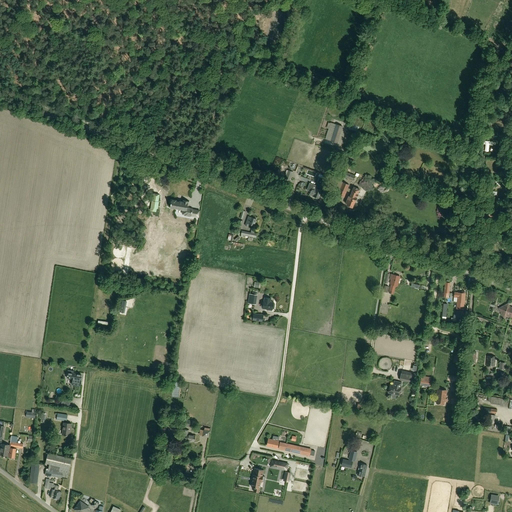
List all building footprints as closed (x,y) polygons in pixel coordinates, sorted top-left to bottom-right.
[(323,80),(308,74),(306,78),(322,84),(323,80)] [(342,127),(337,125),(332,141),(337,143),(342,127)] [(493,145),(493,142),(484,141),(483,144),(486,144),(485,151),(489,151),(489,145),(493,145)] [(309,195),(313,196),(319,198),(321,191),(316,189),(318,186),(309,183),(307,190),(310,192),(309,195)] [(338,195),(344,197),(349,185),(343,183),(338,195)] [(346,203),(347,203),(346,205),(353,207),(360,190),(353,187),(350,197),(348,196),(346,203)] [(159,196),(154,195),(152,201),(151,208),(152,208),(151,211),(155,212),(156,209),(157,209),(158,203),(158,202),(159,196)] [(179,201),(179,202),(177,201),(177,200),(170,199),(170,203),(171,203),(170,208),(175,209),(175,208),(181,209),(181,210),(192,212),(193,209),(187,208),(187,206),(188,206),(189,202),(183,201),(183,200),(182,202),(179,201)] [(256,219),(248,216),(245,226),(248,227),(249,224),(254,226),(256,219)] [(256,231),(251,230),(251,233),(242,231),(241,236),(247,238),(248,236),(256,238),(257,234),(256,234),(256,231)] [(400,277),(391,274),(389,279),(391,280),(390,284),(391,284),(390,290),(389,293),(393,294),(395,286),(397,287),(400,277)] [(256,304),(257,295),(257,291),(253,290),(252,294),(249,293),(248,303),(256,304)] [(458,297),(457,309),(463,309),(463,307),(464,303),(465,293),(465,292),(461,292),(461,293),(458,293),(454,292),(454,297),(458,297)] [(273,310),(274,302),(271,302),(271,299),(265,298),(264,301),(264,300),(263,309),(268,310),(272,311),(272,310),(273,310)] [(511,308),(509,307),(508,304),(499,309),(504,317),(507,315),(511,317),(511,308)] [(462,319),(463,310),(456,310),(456,315),(454,315),(453,321),(459,322),(460,319),(462,319)] [(252,320),(262,322),(264,315),(253,313),(252,320)] [(494,367),(495,357),(487,356),(486,366),(494,367)] [(72,379),(71,385),(81,386),(82,379),(80,378),(81,374),(74,373),(74,371),(68,370),(67,378),(72,379)] [(403,376),(410,377),(409,382),(414,383),(416,374),(404,372),(403,376)] [(391,394),(399,395),(401,387),(400,387),(401,383),(394,381),(394,383),(395,383),(394,386),(393,386),(391,385),(390,386),(389,392),(389,393),(391,393),(391,394)] [(437,389),(436,398),(437,398),(436,404),(444,404),(444,402),(447,402),(447,399),(445,399),(446,390),(437,389)] [(451,396),(451,401),(450,403),(459,404),(459,402),(460,402),(460,397),(451,396)] [(490,403),(502,405),(503,399),(491,397),(490,403)] [(164,414),(176,415),(177,408),(165,407),(164,414)] [(57,420),(66,421),(67,415),(58,414),(55,413),(55,415),(57,415),(57,420)] [(64,423),(62,435),(66,435),(66,436),(67,436),(67,435),(70,436),(71,424),(64,423)] [(188,430),(181,429),(181,436),(178,435),(178,440),(180,440),(187,441),(194,442),(195,435),(188,434),(188,430)] [(11,436),(10,442),(10,447),(16,448),(23,449),(23,444),(17,443),(18,437),(11,436)] [(278,441),(268,439),(267,446),(277,448),(277,447),(279,447),(280,444),(278,444),(278,441)] [(315,456),(317,451),(280,443),(279,449),(309,455),(310,455),(315,456)] [(9,449),(9,448),(10,445),(2,444),(0,455),(8,456),(8,457),(9,450),(9,449)] [(167,449),(166,458),(173,459),(174,450),(167,449)] [(355,461),(357,452),(351,451),(349,459),(355,461)] [(72,459),(48,453),(45,463),(49,464),(48,470),(46,470),(45,475),(48,476),(48,477),(50,478),(50,476),(62,478),(63,473),(68,474),(72,459)] [(271,459),(269,467),(287,471),(288,463),(271,459)] [(37,483),(40,464),(32,463),(29,482),(37,483)] [(357,475),(364,477),(367,465),(360,464),(357,475)] [(263,475),(264,470),(255,468),(254,474),(252,487),(255,487),(254,491),(259,492),(261,481),(263,481),(264,476),(263,475)] [(59,486),(56,485),(55,485),(54,485),(54,484),(49,483),(49,482),(46,481),(44,488),(50,489),(51,487),(53,487),(55,487),(54,490),(52,489),(50,497),(59,500),(61,492),(58,491),(59,486)] [(90,505),(95,509),(99,503),(94,499),(90,505)] [(74,510),(77,511),(85,511),(89,507),(80,501),(74,510)]
